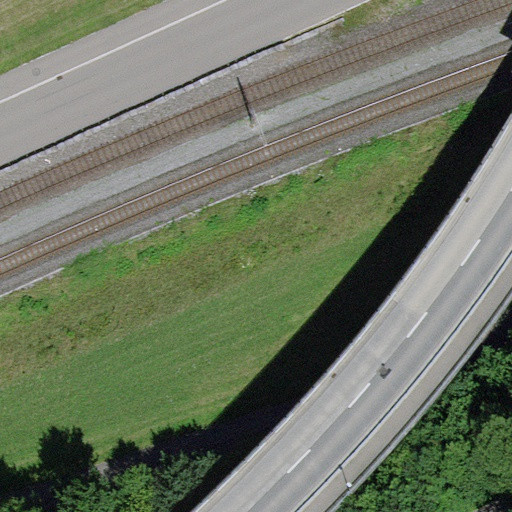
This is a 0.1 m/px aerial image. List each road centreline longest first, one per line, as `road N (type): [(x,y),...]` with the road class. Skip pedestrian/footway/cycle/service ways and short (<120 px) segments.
road 1 (unclassified): [(29,511),(456,361),(511,331)]
road 2 (tertiary): [(251,511),(398,348),(511,190)]
road 3 (unclassified): [(275,0),(0,134)]
